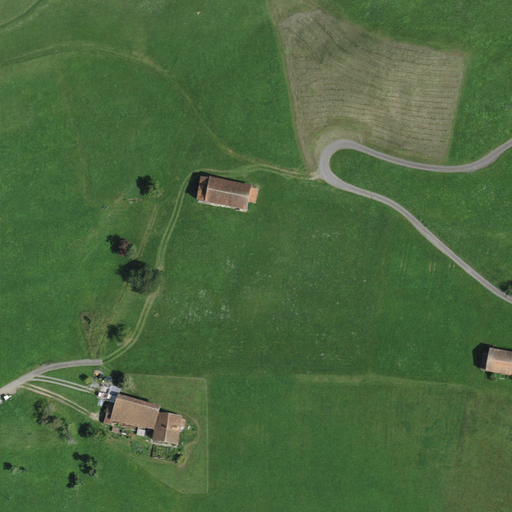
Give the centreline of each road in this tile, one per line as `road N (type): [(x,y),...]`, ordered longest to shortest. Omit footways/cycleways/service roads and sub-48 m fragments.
road 1 (unclassified): [(511,300),(404,208),(325,170),(327,152),(341,142),(432,169),(470,167),(511,143)]
road 2 (track): [(328,174),(223,147),(174,79),(136,58),(77,47),(0,61)]
